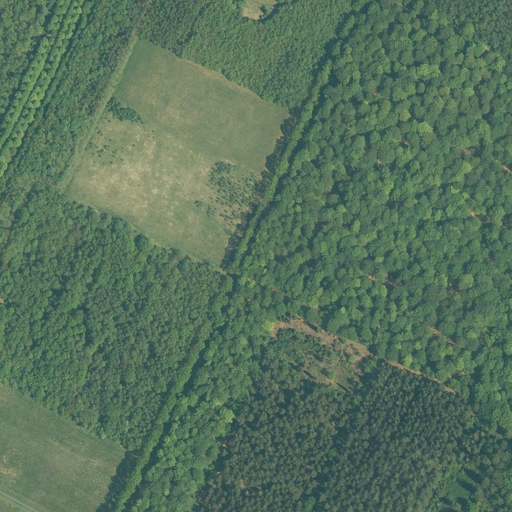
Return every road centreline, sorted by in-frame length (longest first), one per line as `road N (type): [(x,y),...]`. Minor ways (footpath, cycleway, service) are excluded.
road 1 (track): [(367,0),(233,284)]
road 2 (track): [(418,20),(288,288)]
road 3 (track): [(233,284),(121,511)]
road 4 (track): [(279,308),(408,369)]
